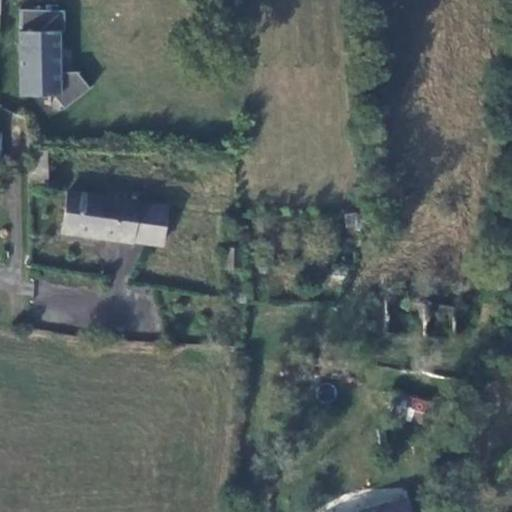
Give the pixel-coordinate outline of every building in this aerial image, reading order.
[(21,93),(58,94),(59,11),(48,10),(48,0),(19,0),(18,56),(21,93)] [(46,183),(47,148),(29,147),(29,184),(46,183)] [(113,196),(67,189),(60,229),(127,241),(127,236),(158,242),(163,208),(135,203),(135,200),(124,198),(124,192),(114,190),(113,196)] [(511,330),(509,329),(495,356),(509,362),(507,366),(511,367),(511,330)] [(411,395),(404,418),(424,424),(431,402),(411,395)] [(438,468),(443,472),(447,474),(452,473),(454,468),(454,463),(450,459),(446,458),(441,459),(437,463),(438,468)] [(405,511),(401,498),(350,511),(405,511)]
